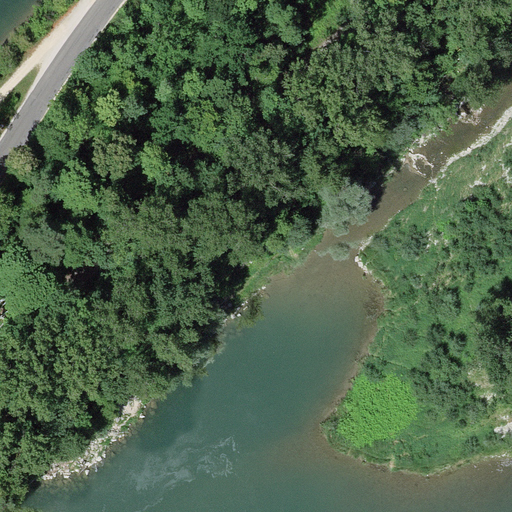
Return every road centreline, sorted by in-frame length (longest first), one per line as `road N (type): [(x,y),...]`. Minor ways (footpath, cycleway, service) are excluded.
road 1 (track): [(381,0),(166,195),(0,370)]
road 2 (unclassified): [(111,0),(0,160)]
road 3 (track): [(0,96),(54,38),(105,0)]
